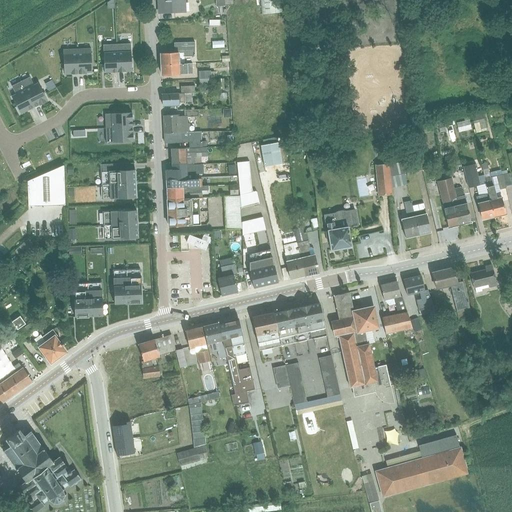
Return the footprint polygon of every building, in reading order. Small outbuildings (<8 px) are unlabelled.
[(157,0),(158,13),(187,11),(186,0),(157,0)] [(217,0),(218,11),(230,10),(229,0),(217,0)] [(263,0),(266,18),(286,16),(283,0),(263,0)] [(217,20),(217,28),(213,28),(213,34),(233,34),(233,20),(217,20)] [(349,36),(330,38),(331,50),(350,48),(349,36)] [(220,39),(220,49),(233,49),(233,39),(220,39)] [(160,51),(161,63),(180,62),(180,50),(160,51)] [(117,73),(117,51),(101,51),(101,73),(117,73)] [(133,73),(133,51),(117,51),(117,73),(133,73)] [(76,74),(75,52),(59,53),(60,75),(76,74)] [(92,74),(92,52),(75,52),(76,74),(92,74)] [(222,63),(223,75),(237,74),(236,56),(230,56),(230,62),(222,63)] [(162,74),(181,73),(180,62),(161,63),(162,74)] [(223,73),(207,72),(207,84),(222,85),(223,73)] [(49,82),(59,98),(67,93),(57,77),(49,82)] [(47,102),(37,82),(23,89),(32,109),(47,102)] [(32,109),(23,89),(8,96),(18,116),(32,109)] [(163,105),(181,104),(180,92),(163,93),(163,105)] [(130,111),(108,112),(109,128),(131,127),(130,111)] [(164,114),(164,132),(190,131),(190,114),(164,114)] [(480,121),(483,133),(492,131),(489,119),(480,121)] [(478,120),(464,122),(465,132),(479,130),(478,120)] [(131,127),(109,128),(109,144),(132,143),(131,127)] [(164,143),(190,142),(190,131),(164,132),(164,143)] [(246,163),(246,197),(232,197),(232,228),(249,228),(249,205),(266,205),(266,192),(260,192),(260,177),(270,177),(270,187),(274,187),(274,168),(291,168),(291,145),(269,144),(254,144),(254,163),(246,163)] [(172,147),(172,158),(188,157),(188,146),(172,147)] [(173,168),(189,167),(188,157),(172,158),(173,168)] [(379,196),(394,195),(390,163),(376,164),(379,196)] [(238,171),(232,170),(232,165),(228,164),(227,178),(237,179),(238,171)] [(26,206),(62,205),(61,166),(61,165),(25,181),(26,206)] [(133,167),(105,168),(106,185),(134,183),(133,167)] [(167,178),(192,177),(192,167),(189,167),(173,168),(166,168),(167,178)] [(412,174),(400,177),(402,187),(414,185),(412,174)] [(167,178),(167,187),(192,186),(192,177),(167,178)] [(364,178),(365,195),(375,195),(374,177),(364,178)] [(448,226),(473,221),(469,200),(458,203),(452,177),(439,179),(448,226)] [(134,183),(106,185),(106,201),(135,200),(134,183)] [(167,197),(193,196),(192,186),(167,187),(167,197)] [(497,215),(510,211),(506,195),(493,198),(497,215)] [(167,197),(168,210),(193,210),(193,196),(167,197)] [(497,215),(493,198),(479,202),(483,218),(497,215)] [(414,214),(432,209),(430,201),(412,205),(414,214)] [(134,208),(106,209),(107,226),(135,225),(134,208)] [(169,224),(193,224),(193,210),(168,210),(169,224)] [(327,252),(349,249),(346,228),(357,227),(354,211),(321,215),(327,252)] [(420,234),(432,231),(427,211),(416,214),(420,234)] [(420,234),(416,214),(402,218),(407,237),(420,234)] [(272,218),(252,220),(254,234),(273,232),(272,218)] [(135,225),(107,226),(108,242),(136,241),(135,225)] [(384,226),(372,228),(373,234),(385,232),(384,226)] [(190,236),(187,244),(207,252),(212,238),(205,235),(203,240),(190,236)] [(306,275),(321,272),(314,239),(299,242),(306,275)] [(252,287),(280,281),(270,241),(253,245),(258,266),(248,269),(252,287)] [(306,275),(299,242),(285,245),(292,278),(306,275)] [(475,292),(499,285),(493,264),(469,271),(475,292)] [(437,288),(460,283),(455,265),(433,271),(437,288)] [(113,305),(140,304),(139,270),(112,271),(113,305)] [(223,294),(240,291),(237,273),(220,276),(223,294)] [(408,294),(425,290),(421,273),(404,277),(408,294)] [(76,314),(103,313),(101,279),(74,281),(76,314)] [(386,298),(400,295),(397,280),(382,284),(386,298)] [(369,344),(360,346),(359,334),(353,309),(349,292),(334,296),(339,319),(337,320),(331,321),(335,337),(338,337),(350,388),(352,388),(354,397),(374,394),(377,399),(381,403),(387,404),(393,404),(385,366),(374,368),(369,344)] [(311,330),(326,326),(320,301),(305,305),(311,330)] [(311,330),(305,305),(275,312),(281,337),(311,330)] [(353,309),(359,334),(380,328),(375,305),(353,309)] [(260,342),(281,337),(275,312),(254,317),(260,342)] [(394,336),(421,333),(419,315),(392,318),(394,336)] [(224,338),(243,335),(239,317),(221,321),(224,338)] [(224,338),(221,321),(205,324),(209,342),(224,338)] [(191,346),(209,342),(205,324),(187,328),(191,346)] [(52,362),(68,350),(55,333),(39,345),(52,362)] [(145,360),(161,356),(157,337),(140,341),(145,360)] [(9,356),(4,348),(0,350),(0,372),(6,369),(1,361),(9,356)] [(196,348),(185,349),(187,369),(198,368),(196,348)] [(203,354),(206,366),(217,363),(214,352),(203,354)] [(285,390),(298,388),(302,411),(348,402),(340,355),(326,358),(334,399),(314,403),(307,363),(281,368),(285,390)] [(386,367),(390,386),(399,385),(395,366),(386,367)] [(0,404),(31,382),(22,368),(0,383),(0,404)] [(171,376),(178,405),(185,403),(182,389),(187,388),(183,373),(171,376)] [(226,393),(195,398),(203,450),(186,453),(187,465),(217,461),(209,403),(227,400),(226,393)] [(48,428),(69,415),(64,406),(42,420),(48,428)] [(114,426),(116,439),(134,436),(131,423),(114,426)] [(22,430),(21,429),(16,432),(16,434),(12,437),(10,437),(5,440),(10,447),(4,450),(5,451),(6,450),(25,482),(20,486),(28,498),(28,499),(28,501),(29,502),(27,504),(33,511),(35,511),(45,505),(44,503),(49,500),(53,503),(59,502),(63,499),(65,495),(63,489),(69,485),(71,487),(81,480),(75,469),(72,470),(69,469),(60,457),(53,462),(43,448),(31,431),(25,435),(26,434),(26,433),(26,432),(26,431),(26,430),(25,430),(24,429),(23,429),(22,430)] [(119,454),(136,451),(134,436),(116,439),(119,454)] [(374,471),(380,499),(468,475),(456,436),(418,446),(421,457),(374,471)] [(261,444),(264,457),(271,455),(268,443),(261,444)] [(380,511),(370,474),(360,477),(369,511),(380,511)]
